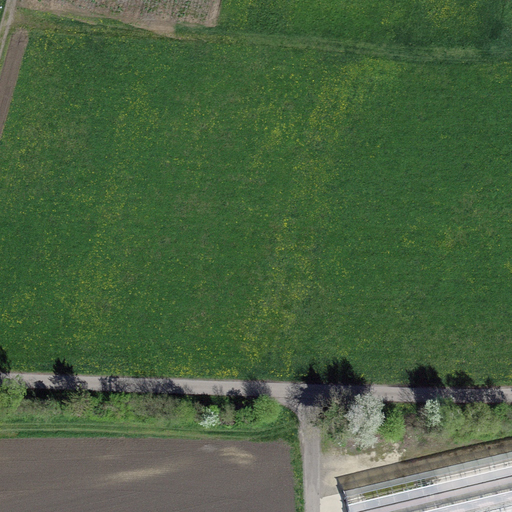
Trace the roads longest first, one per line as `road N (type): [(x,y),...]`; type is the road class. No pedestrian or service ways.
road 1 (track): [(305,391),(0,381)]
road 2 (track): [(511,393),(305,391)]
road 3 (track): [(305,391),(319,456),(318,511)]
